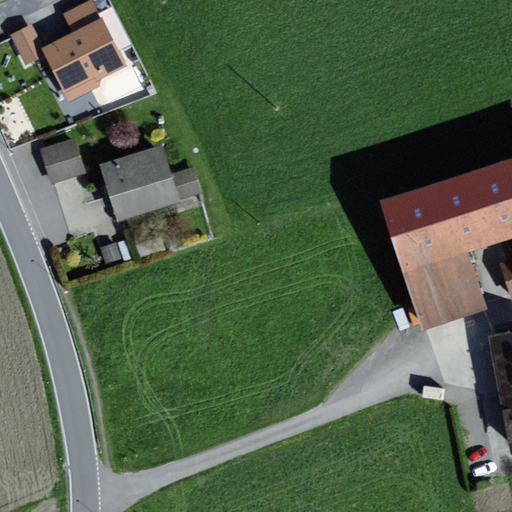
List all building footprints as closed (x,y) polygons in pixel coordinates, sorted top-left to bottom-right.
[(95,81),(125,65),(102,19),(92,1),(67,14),(76,32),(41,50),(36,42),(39,40),(32,26),(13,36),(26,62),(46,52),(70,99),(97,85),(95,81)] [(83,172),(73,140),(43,150),(53,181),(83,172)] [(171,176),(161,146),(102,166),(120,219),(200,193),(192,169),(171,176)] [(511,235),(511,159),(383,201),(425,327),(484,308),(465,251),(511,235)] [(120,257),(115,244),(103,248),(107,261),(120,257)] [(511,262),(503,265),(511,291),(511,262)] [(511,333),(492,337),(511,445),(511,333)]
